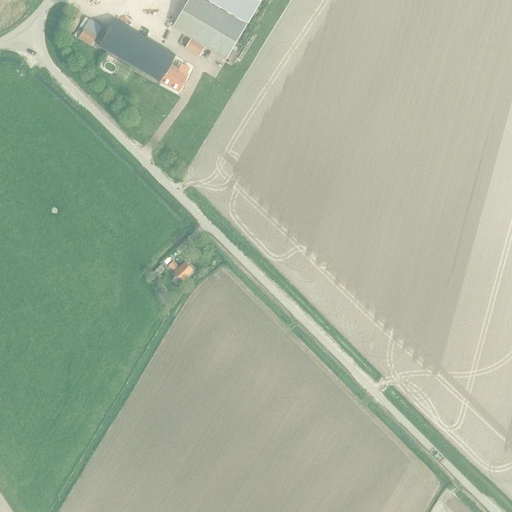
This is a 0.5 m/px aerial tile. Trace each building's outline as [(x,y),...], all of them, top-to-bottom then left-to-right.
[(190,0),(174,28),(226,58),(246,24),(205,0),(190,0)] [(211,0),(248,21),(260,0),(211,0)] [(77,38),(90,45),(101,27),(89,19),(77,38)] [(178,63),(176,67),(169,63),(175,55),(114,19),(98,46),(159,81),(178,91),(186,74),(189,68),(180,63),(179,63),(178,63)] [(186,262),(180,268),(173,261),(169,265),(176,272),(175,272),(183,280),(193,269),(186,262)] [(152,274),(156,278),(165,269),(161,265),(152,274)]
